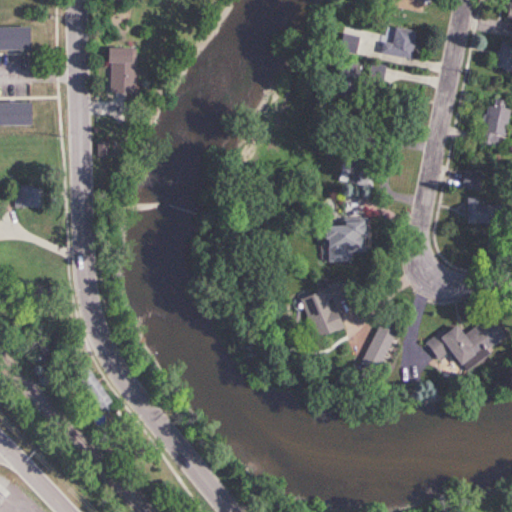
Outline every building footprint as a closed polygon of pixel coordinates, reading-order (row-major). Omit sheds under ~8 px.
[(420,8),(420,0),(388,0),(389,8),(420,8)] [(511,21),(511,0),(507,0),(501,17),(511,21)] [(0,50),(26,50),(26,27),(0,26),(0,50)] [(378,50),(406,61),(413,42),(386,31),(378,50)] [(511,71),(511,42),(501,40),(494,67),(511,71)] [(105,63),(104,94),(131,94),(132,49),(99,48),(99,63),(105,63)] [(360,83),(380,87),(384,66),(364,62),(360,83)] [(0,102),(0,125),(26,126),(26,103),(0,102)] [(486,102),(480,144),(501,147),(508,105),(486,102)] [(370,186),(375,155),(343,150),(338,181),(370,186)] [(460,186),(479,191),(483,173),(464,168),(460,186)] [(12,208),(31,207),(30,185),(11,186),(12,208)] [(466,197),(466,224),(485,224),(485,197),(466,197)] [(321,222),(321,260),(364,259),(363,221),(321,222)] [(342,328),(333,301),(345,297),(340,281),(298,295),(312,338),(342,328)] [(453,324),(425,343),(436,360),(448,352),(457,366),(500,337),(487,317),(460,335),(453,324)] [(363,356),(379,364),(395,328),(378,321),(363,356)] [(107,403),(83,369),(71,377),(96,411),(107,403)]
